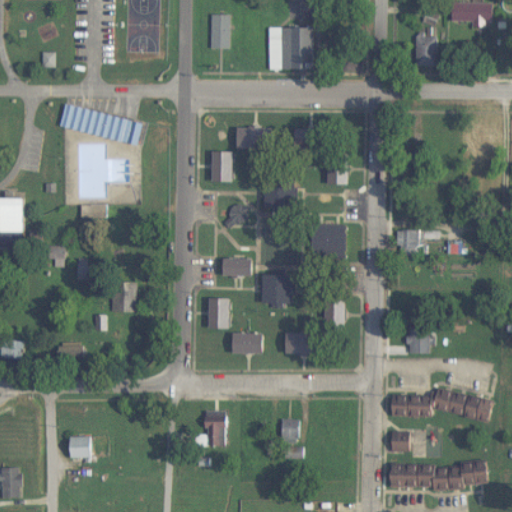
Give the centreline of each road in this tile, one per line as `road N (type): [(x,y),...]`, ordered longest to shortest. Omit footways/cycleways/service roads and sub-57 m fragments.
road 1 (residential): [(367,511),(379,0)]
road 2 (residential): [(176,384),(184,0)]
road 3 (residential): [(0,387),(371,381)]
road 4 (residential): [(511,95),(184,93)]
road 5 (residential): [(0,90),(184,93)]
road 6 (residential): [(0,187),(14,181),(28,134),(26,91),(0,31)]
road 7 (residential): [(51,511),(50,383)]
road 8 (residential): [(165,511),(176,384)]
